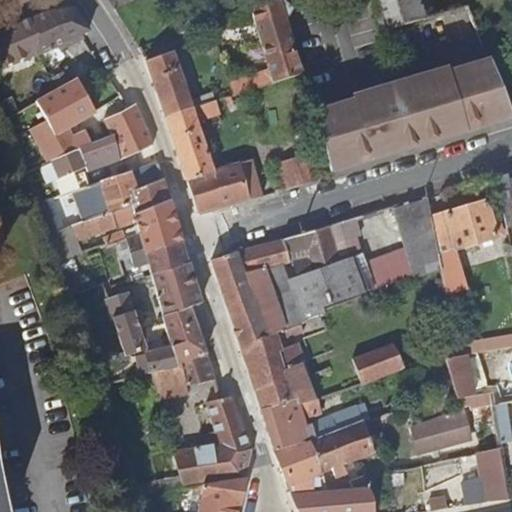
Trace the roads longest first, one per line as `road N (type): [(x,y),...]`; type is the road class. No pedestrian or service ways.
road 1 (residential): [(511,144),(192,240)]
road 2 (residential): [(192,240),(256,453),(264,511)]
road 3 (residential): [(89,0),(149,116),(192,240)]
